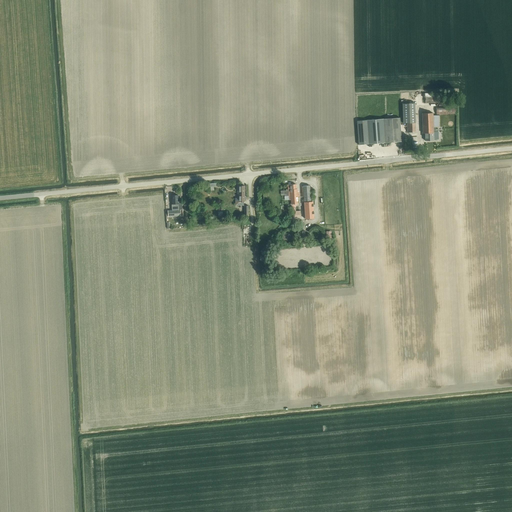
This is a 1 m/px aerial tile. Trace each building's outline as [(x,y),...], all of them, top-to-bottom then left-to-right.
[(436,103),(436,102),(446,102),(446,106),(455,106),(455,98),(448,98),(448,97),(435,98),(435,93),(425,93),(425,97),(425,103),(436,103)] [(415,103),(403,104),(403,124),(407,124),(407,133),(416,132),(415,111),(415,103)] [(436,107),(436,115),(455,114),(455,107),(436,107)] [(439,115),(433,115),(433,113),(422,113),(423,133),(425,133),(425,141),(434,140),(433,132),(438,132),(438,129),(433,129),(433,128),(439,128),(439,115)] [(359,145),(385,143),(401,142),(400,118),(358,121),(359,145)] [(291,204),(298,204),(297,197),(299,197),(299,194),(297,194),(297,189),(296,189),(296,185),(287,185),(288,190),(288,196),(284,196),(285,200),(291,200),(291,204)] [(244,202),(245,202),(244,186),(238,186),(238,202),(236,202),(236,205),(244,205),(244,202)] [(309,186),(303,186),(303,189),(302,189),(302,197),(304,197),(304,209),(311,209),(309,186)] [(171,204),(172,210),(168,211),(168,217),(180,216),(180,210),(179,210),(178,195),(172,196),(172,204),(171,204)] [(291,209),(291,220),(292,225),(300,224),(299,211),(296,211),(295,208),(291,209)] [(311,209),(304,209),(305,224),(313,223),(313,208),(311,209)]
